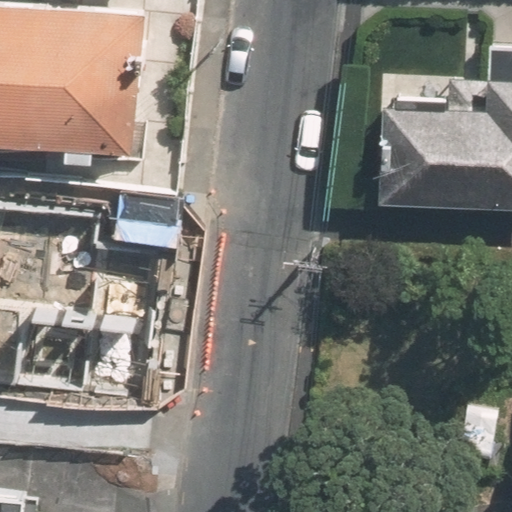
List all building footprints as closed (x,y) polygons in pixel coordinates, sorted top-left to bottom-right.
[(147,0),(0,0),(0,135),(23,137),(22,154),(56,156),(57,142),(105,144),(104,159),(141,161),(147,0)] [(493,103),(388,98),(382,194),(511,200),(511,73),(495,73),(493,103)] [(124,227),(90,194),(26,189),(25,207),(0,205),(0,361),(115,372),(117,294),(132,294),(131,263),(122,259),(124,227)] [(506,394),(452,396),(453,451),(507,450),(506,394)] [(0,511),(30,511),(32,486),(0,483),(0,511)]
